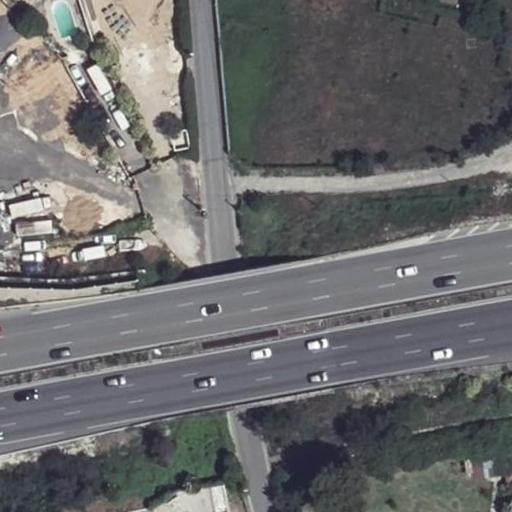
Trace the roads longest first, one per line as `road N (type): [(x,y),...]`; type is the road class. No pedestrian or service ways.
road 1 (motorway): [(0,420),(511,328)]
road 2 (motorway): [(511,261),(0,351)]
road 3 (tertiary): [(217,188),(244,425),(264,511)]
road 4 (residential): [(217,188),(389,184),(511,158)]
road 5 (tertiary): [(199,0),(217,188)]
